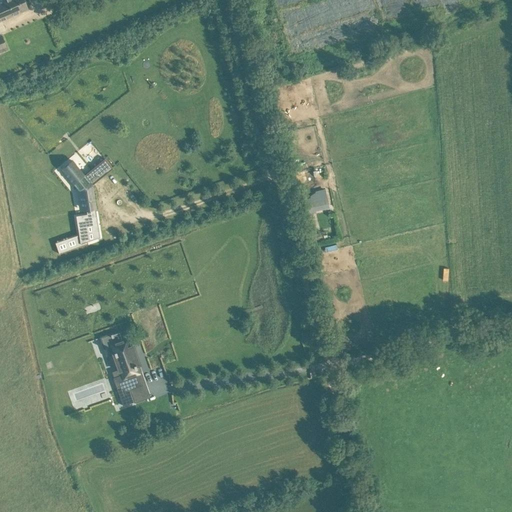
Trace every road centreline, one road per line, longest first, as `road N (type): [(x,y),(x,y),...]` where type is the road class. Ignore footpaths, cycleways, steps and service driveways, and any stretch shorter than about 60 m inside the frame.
road 1 (track): [(229,0),(329,367)]
road 2 (track): [(329,367),(511,323)]
road 3 (track): [(329,367),(364,511)]
